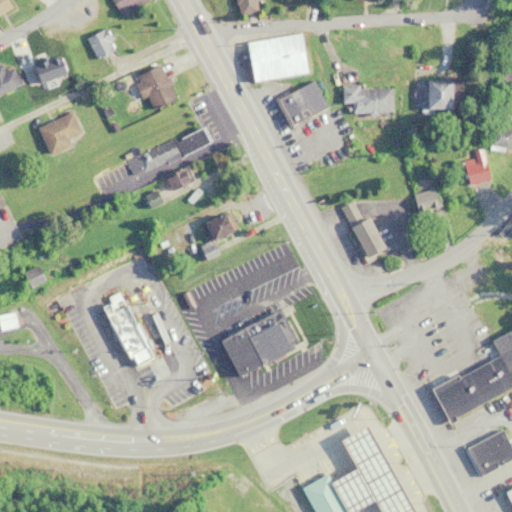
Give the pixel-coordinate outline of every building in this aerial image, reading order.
[(107,0),(143,0),(118,16),(107,0)] [(231,0),(234,12),(252,8),(250,0),(231,0)] [(112,49),(100,27),(81,37),(93,59),(112,49)] [(242,40),(296,31),(302,71),(248,80),(242,40)] [(511,36),(511,83),(499,82),(504,36),(511,36)] [(129,75),(155,63),(171,97),(145,109),(129,75)] [(0,69),(0,67),(0,91),(18,84),(10,65),(0,69)] [(411,78),(412,109),(444,109),(443,78),(411,78)] [(271,99),(286,129),(324,109),(309,80),(271,99)] [(338,84),(355,84),(355,87),(386,87),(387,112),(347,113),(347,102),(339,102),(338,84)] [(511,92),(511,112),(503,112),(505,92),(511,92)] [(66,147),(62,139),(77,133),(68,111),(33,126),(45,155),(66,147)] [(123,159),(196,125),(204,142),(131,177),(123,159)] [(487,127),(511,129),(509,145),(485,143),(487,127)] [(455,152),(463,184),(486,179),(479,146),(455,152)] [(159,176),(177,167),(183,180),(165,189),(159,176)] [(431,185),(438,205),(416,213),(409,192),(431,185)] [(334,206),(361,257),(383,246),(357,198),(355,195),(334,206)] [(198,221),(217,211),(227,231),(207,240),(198,221)] [(245,267),(253,288),(280,277),(271,256),(245,267)] [(18,271),(23,287),(39,282),(34,266),(18,271)] [(211,278),(219,291),(233,283),(226,270),(211,278)] [(94,303),(124,287),(134,306),(154,344),(124,360),(94,303)] [(215,339),(281,304),(300,341),(234,376),(215,339)] [(0,311),(0,330),(16,325),(13,316),(10,308),(0,311)] [(426,389),(488,355),(480,340),(494,333),(511,323),(511,384),(499,391),(456,414),(450,417),(443,421),(426,389)] [(450,417),(455,425),(460,422),(456,414),(450,417)] [(344,511),(327,480),(350,467),(334,439),(357,426),(404,511),(372,511),(367,502),(349,511),(344,511)] [(460,447),(475,476),(511,456),(511,454),(498,428),(460,447)] [(312,511),(297,485),(322,471),(327,480),(344,511),(312,511)] [(511,485),(501,492),(511,511),(511,485)]
